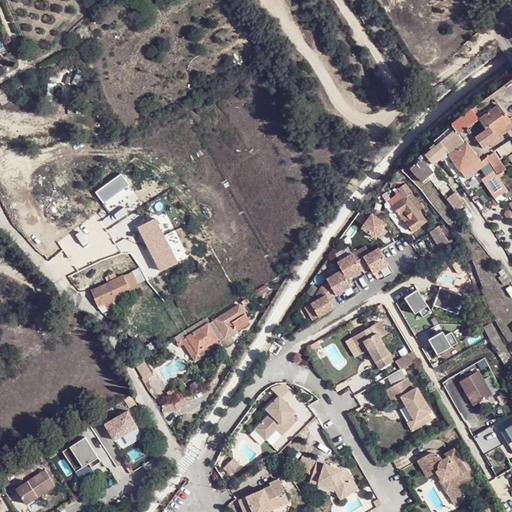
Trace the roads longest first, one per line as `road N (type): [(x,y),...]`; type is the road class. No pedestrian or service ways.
road 1 (residential): [(0,225),(97,312),(176,447)]
road 2 (residential): [(70,511),(99,503),(176,447)]
